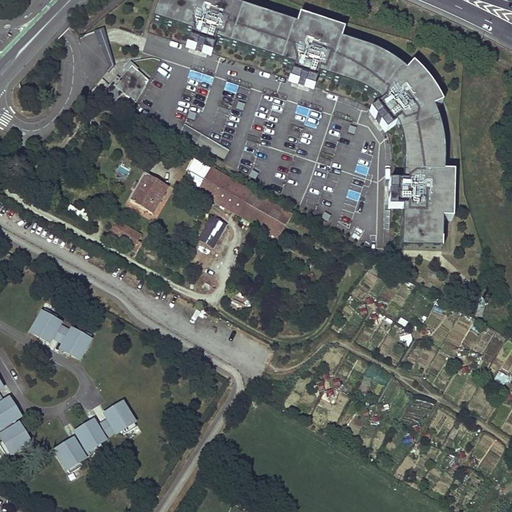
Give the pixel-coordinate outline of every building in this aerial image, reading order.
[(158,0),(151,21),(190,34),(185,47),(211,55),(215,43),(292,68),(288,81),(313,89),(318,76),(353,88),(358,90),(363,92),(367,95),(371,97),(375,100),(379,103),(369,111),(385,133),(395,125),(398,131),(400,139),(402,145),(402,151),(403,159),(402,182),(389,182),(388,209),(401,209),(400,250),(441,251),(442,221),(452,221),(453,174),(443,173),(444,166),(444,160),(444,154),(443,147),(442,140),(441,134),(439,128),(437,121),(435,115),(433,109),(441,105),(439,100),(436,94),(432,87),(428,82),(423,76),(417,70),(412,65),(405,72),(401,68),(395,65),(391,61),(386,58),(380,55),(374,53),(368,50),(363,49),(340,41),(343,31),(298,17),(295,26),(237,7),(239,0),(158,0)] [(138,69),(130,62),(123,70),(126,72),(119,80),(116,77),(96,100),(110,108),(123,94),(125,96),(136,102),(149,81),(137,71),(138,69)] [(225,155),(228,149),(212,142),(209,148),(225,155)] [(203,180),(196,192),(278,239),(291,217),(193,161),(187,171),(203,180)] [(167,188),(143,174),(128,201),(152,215),(167,188)] [(224,226),(210,218),(195,246),(208,253),(224,226)] [(140,236),(116,221),(110,231),(137,248),(140,243),(137,241),(140,236)] [(50,340),(58,325),(54,322),(56,318),(43,311),(30,334),(48,344),(50,340)] [(56,344),(65,329),(58,325),(50,340),(56,344)] [(65,329),(56,344),(62,347),(71,332),(65,329)] [(75,335),(71,332),(62,347),(60,351),(77,361),(91,338),(78,330),(75,335)] [(410,342),(411,335),(402,333),(400,341),(410,342)] [(4,404),(0,406),(0,429),(10,423),(19,418),(8,402),(4,404)] [(107,420),(116,434),(120,432),(123,436),(135,428),(121,406),(104,416),(107,420)] [(107,420),(101,424),(110,438),(116,434),(107,420)] [(0,438),(14,429),(10,423),(0,429),(0,438)] [(99,445),(103,442),(95,428),(92,423),(75,434),(80,442),(89,457),(102,449),(99,445)] [(95,428),(103,442),(110,438),(101,424),(95,428)] [(14,429),(0,438),(0,439),(3,443),(0,444),(0,448),(6,458),(29,444),(18,427),(14,429)] [(78,463),(83,460),(74,446),(72,442),(55,452),(69,475),(81,468),(78,463)] [(80,442),(74,446),(83,460),(89,457),(80,442)]
